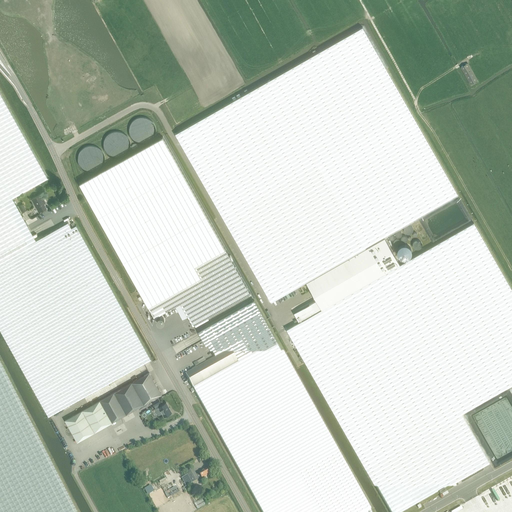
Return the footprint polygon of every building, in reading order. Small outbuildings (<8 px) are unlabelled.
[(286,329),(294,343),(390,511),(401,511),(489,462),(462,414),(511,385),(511,290),(473,222),(400,264),(384,237),(458,195),(362,27),(175,133),(271,302),(306,282),(316,300),(293,313),(298,321),(321,308),(321,309),(286,329)] [(461,67),(471,84),(478,80),(468,63),(461,67)] [(0,328),(48,416),(151,359),(140,339),(126,315),(125,312),(76,225),(71,228),(68,222),(36,240),(28,244),(20,230),(28,225),(23,217),(25,216),(23,213),(22,214),(12,197),(48,178),(0,92),(0,328)] [(163,136),(79,183),(154,317),(180,303),(189,318),(188,318),(190,321),(191,321),(193,325),(250,293),(163,136)] [(41,194),(32,199),(39,212),(47,208),(44,203),(43,201),(45,200),(41,194)] [(412,226),(411,225),(410,225),(409,224),(408,224),(407,224),(407,225),(406,225),(405,226),(404,227),(404,228),(404,229),(404,230),(404,231),(404,232),(405,232),(405,233),(406,233),(407,234),(408,234),(409,234),(410,234),(411,233),(412,232),(413,232),(413,231),(413,230),(413,229),(413,228),(413,227),(412,226)] [(421,242),(421,241),(420,241),(419,240),(418,240),(417,240),(416,240),(415,240),(414,241),(413,242),(413,243),(413,244),(413,245),(413,246),(413,247),(414,248),(415,249),(416,249),(417,249),(418,249),(419,249),(420,249),(420,248),(421,248),(421,247),(422,246),(422,245),(422,244),(422,243),(422,242),(421,242)] [(410,247),(409,246),(409,245),(407,244),(406,244),(405,244),(404,244),(403,244),(401,244),(400,245),(399,246),(398,246),(398,247),(397,249),(397,250),(397,251),(397,252),(397,254),(398,255),(398,256),(399,257),(400,257),(402,258),(403,258),(404,258),(405,258),(406,258),(408,258),(409,257),(410,256),(410,255),(411,254),(411,253),(412,252),(412,250),(411,249),(411,248),(410,247)] [(215,358),(186,375),(191,384),(201,402),(235,462),(262,511),(366,511),(371,510),(320,419),(261,312),(254,300),(198,331),(206,345),(208,344),(215,358)] [(0,511),(75,511),(0,364),(0,511)] [(149,372),(100,399),(64,420),(77,442),(112,421),(151,399),(157,396),(161,394),(149,372)] [(152,402),(154,405),(155,408),(154,409),(156,413),(157,412),(159,415),(162,413),(164,417),(172,412),(168,406),(169,406),(166,402),(161,405),(159,403),(161,402),(158,398),(157,396),(151,399),(152,401),(152,402)] [(188,475),(184,477),(183,478),(182,479),(186,487),(192,483),(197,481),(198,483),(199,484),(201,484),(202,483),(203,482),(203,480),(202,479),(210,475),(207,469),(199,474),(196,475),(193,470),(187,473),(188,475)] [(168,499),(179,493),(177,489),(170,493),(169,491),(165,494),(168,499)] [(205,505),(202,499),(194,504),(197,510),(205,505)]
